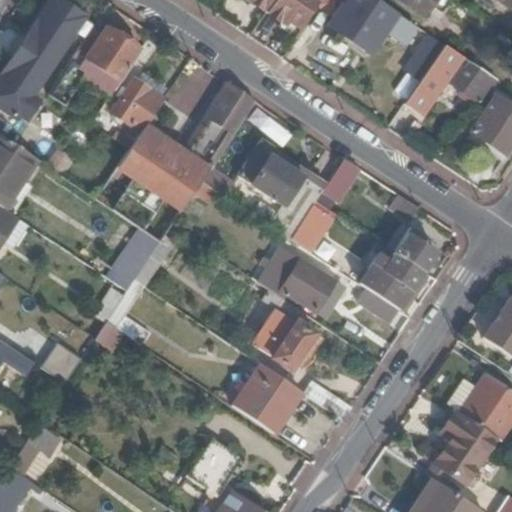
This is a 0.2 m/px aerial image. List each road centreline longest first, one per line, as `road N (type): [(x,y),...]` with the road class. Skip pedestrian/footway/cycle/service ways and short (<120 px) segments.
road 1 (residential): [(144,0),(498,233)]
road 2 (residential): [(498,233),(311,511)]
